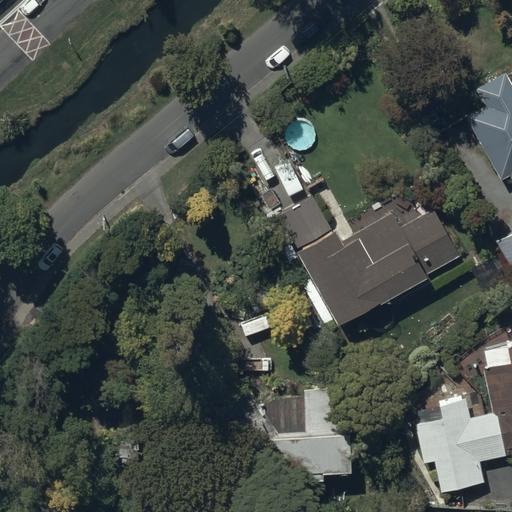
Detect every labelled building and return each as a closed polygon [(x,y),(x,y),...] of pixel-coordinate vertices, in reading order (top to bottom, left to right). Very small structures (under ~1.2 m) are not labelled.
[(511,88),(504,74),(479,87),(489,104),(468,116),(501,175),(511,168),(511,88)] [(452,246),(430,207),(399,224),(396,211),(344,241),(315,189),(276,210),(335,313),(452,246)] [(511,225),(492,237),(511,272),(511,225)] [(465,398),(439,404),(443,419),(416,426),(425,463),(434,461),(442,493),(485,483),(481,463),(511,455),(511,342),(481,349),(496,415),(470,421),(465,398)] [(349,469),(345,388),(305,391),(307,430),(279,431),(253,385),(225,401),(265,474),(349,469)]
